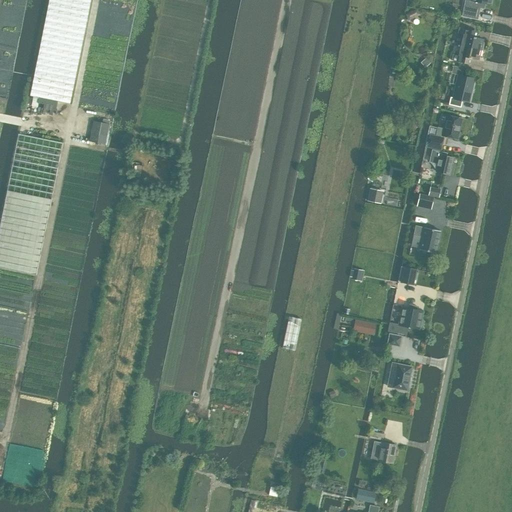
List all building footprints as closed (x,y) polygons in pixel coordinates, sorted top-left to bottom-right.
[(70,104),(90,0),(49,0),(30,96),(33,97),(31,106),(55,111),(57,101),(70,104)] [(463,10),(462,16),(476,19),(478,8),(478,6),(484,7),(485,4),(491,5),(492,0),(465,0),(465,1),(463,10)] [(463,35),(461,45),(481,49),(483,39),(477,37),(478,32),(458,28),(457,34),(463,35)] [(451,61),(465,64),(471,65),(472,59),(478,60),(481,49),(461,45),(458,56),(452,54),(451,61)] [(426,58),(421,62),(425,68),(430,63),(426,58)] [(474,79),(458,75),(453,98),(450,97),(448,105),(461,107),(462,101),(469,102),(471,93),(472,88),(474,79)] [(457,139),(462,119),(447,115),(444,129),(438,128),(436,137),(430,135),(427,147),(440,150),(443,138),(442,138),(443,136),(457,139)] [(92,121),(89,141),(106,144),(109,124),(109,120),(102,119),(101,122),(92,121)] [(0,267),(36,275),(62,143),(18,134),(0,222),(0,267)] [(436,171),(449,174),(453,158),(446,156),(447,153),(432,150),(429,162),(438,164),(436,171)] [(438,197),(440,189),(430,187),(428,195),(438,197)] [(370,189),(368,201),(380,204),(381,197),(375,196),(376,190),(370,189)] [(417,206),(431,209),(433,197),(419,194),(417,206)] [(413,234),(423,236),(420,250),(435,253),(440,231),(424,227),(415,225),(413,234)] [(403,267),(400,282),(413,285),(416,269),(403,267)] [(352,277),(352,279),(359,280),(361,270),(354,269),(354,271),(352,277)] [(402,307),(398,325),(408,327),(408,328),(409,328),(410,327),(419,329),(419,328),(422,328),(424,321),(421,320),(423,311),(402,307)] [(295,351),(301,319),(288,317),(282,348),(295,351)] [(355,320),(354,327),(367,330),(369,323),(355,320)] [(401,337),(389,334),(387,344),(399,346),(401,337)] [(411,367),(392,363),(387,386),(407,390),(411,367)] [(370,431),(369,438),(382,440),(384,434),(370,431)] [(374,441),(371,458),(392,463),(396,445),(381,442),(381,443),(374,441)] [(315,471),(321,473),(324,461),(318,460),(315,471)] [(278,488),(270,486),(269,495),(277,497),(278,488)] [(358,490),(356,500),(376,504),(378,494),(358,490)]
